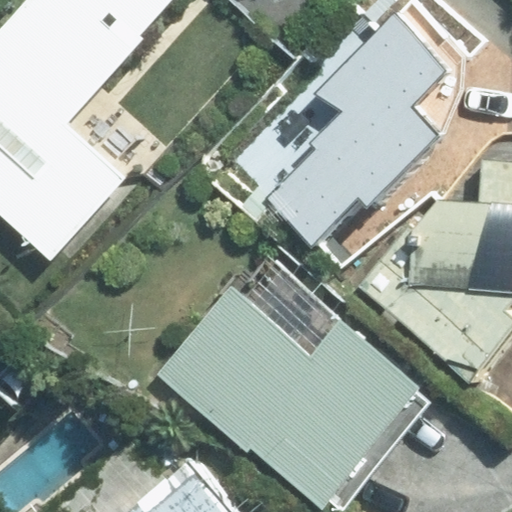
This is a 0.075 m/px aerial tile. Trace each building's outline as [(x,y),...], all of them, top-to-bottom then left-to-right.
[(0,208),(61,263),(137,179),(77,125),(154,41),(150,38),(184,0),(34,0),(0,38),(0,208)] [(282,191),(275,198),(326,249),(374,201),(384,210),(459,136),(430,107),(465,73),(406,13),(325,93),(346,113),(309,150),(289,130),(255,164),(282,191)] [(511,130),(379,273),(484,371),(511,341),(511,130)] [(340,511),(441,403),(274,252),(161,376),(313,511),(340,511)] [(122,421),(47,483),(71,511),(253,511),(212,462),(179,489),(122,421)]
